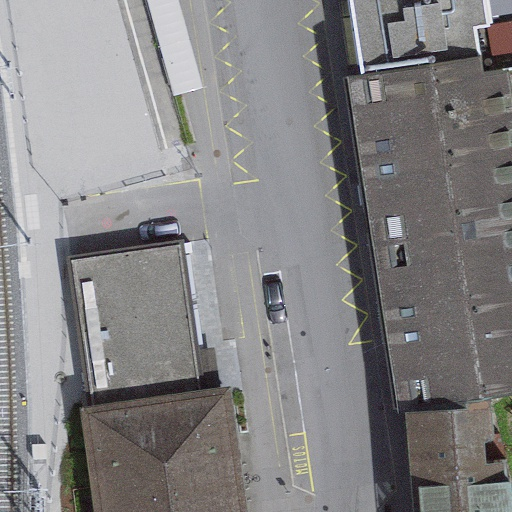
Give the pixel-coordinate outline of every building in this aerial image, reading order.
[(353,0),(362,71),(496,50),(489,0),(353,0)] [(496,50),(362,71),(343,74),(397,410),(410,408),(490,395),(511,391),(511,62),(498,65),(496,50)] [(90,111),(26,109),(25,154),(89,156),(90,111)] [(192,243),(77,258),(95,400),(211,385),(192,243)] [(211,385),(95,400),(108,511),(236,511),(220,384),(211,385)] [(511,511),(490,395),(410,408),(420,511),(511,511)]
